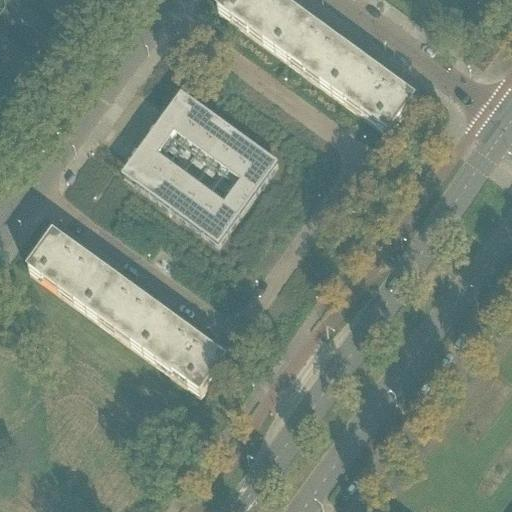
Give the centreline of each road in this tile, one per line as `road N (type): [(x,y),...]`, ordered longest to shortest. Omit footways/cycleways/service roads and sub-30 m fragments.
road 1 (residential): [(160,8),(364,158),(237,334),(30,186)]
road 2 (secondary): [(509,125),(239,511)]
road 3 (secondary): [(310,511),(511,233)]
road 4 (unclassified): [(355,511),(511,297)]
road 5 (residential): [(30,186),(160,8)]
road 6 (residential): [(509,125),(332,0)]
